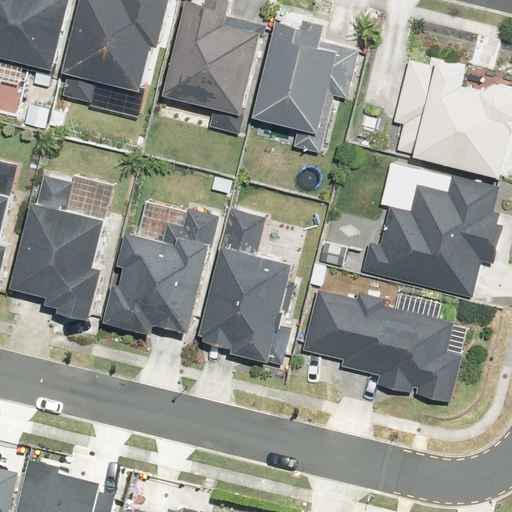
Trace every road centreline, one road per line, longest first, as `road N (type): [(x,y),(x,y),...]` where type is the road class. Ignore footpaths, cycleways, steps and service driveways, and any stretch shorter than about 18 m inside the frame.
road 1 (residential): [(342,462),(0,378)]
road 2 (residential): [(511,457),(451,483),(342,462)]
